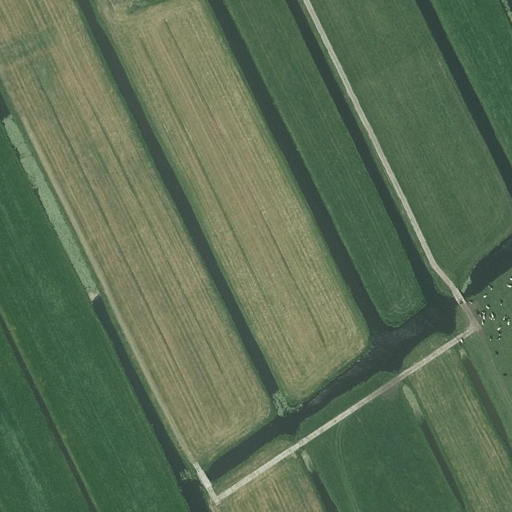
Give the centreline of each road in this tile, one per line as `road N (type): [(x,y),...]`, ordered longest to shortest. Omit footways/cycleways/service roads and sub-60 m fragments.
road 1 (track): [(208,491),(214,501),(476,327),(433,266),(304,0)]
road 2 (track): [(208,491),(0,60)]
